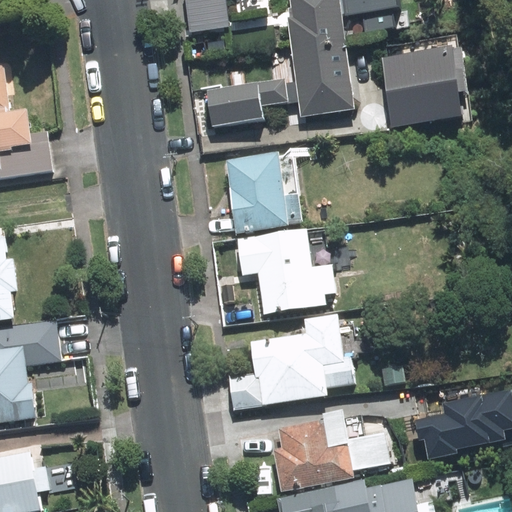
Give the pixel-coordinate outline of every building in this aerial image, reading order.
[(184,0),(189,31),(229,26),(225,0),(184,0)] [(397,6),(396,0),(291,0),(293,9),(290,10),(292,21),(289,21),(298,83),(284,85),(283,81),(209,91),(214,124),(261,118),(259,105),(301,99),(303,114),(352,108),(339,14),(397,6)] [(380,56),(391,127),(463,116),(460,93),(466,92),(460,49),(451,50),(450,45),(380,56)] [(0,172),(4,172),(2,152),(35,148),(31,113),(12,115),(6,68),(0,68),(0,172)] [(294,232),(293,226),(306,224),(303,198),(290,200),(284,157),(230,164),(240,239),(294,232)] [(267,317),(332,309),(331,298),(341,297),(337,269),(317,272),(312,233),(241,242),(246,279),(262,277),(267,317)] [(0,324),(18,322),(14,295),(22,294),(18,262),(10,263),(7,240),(0,240),(0,324)] [(254,345),(259,378),(234,381),(238,411),(354,396),(353,386),(359,385),(355,360),(349,361),(343,318),(308,323),(310,338),(254,345)] [(33,377),(32,367),(64,363),(59,325),(0,333),(0,426),(42,421),(36,377),(33,377)] [(387,388),(409,384),(406,368),(385,371),(387,388)] [(457,456),(511,445),(511,392),(511,393),(511,390),(444,403),(446,414),(415,420),(419,440),(425,439),(429,459),(456,453),(457,456)] [(277,452),(284,495),(359,481),(352,447),(354,446),(348,414),(326,418),(327,423),(282,431),(285,450),(277,452)] [(0,511),(44,511),(34,455),(0,461),(0,511)] [(372,482),(282,502),(283,511),(423,511),(416,481),(374,491),(372,482)]
